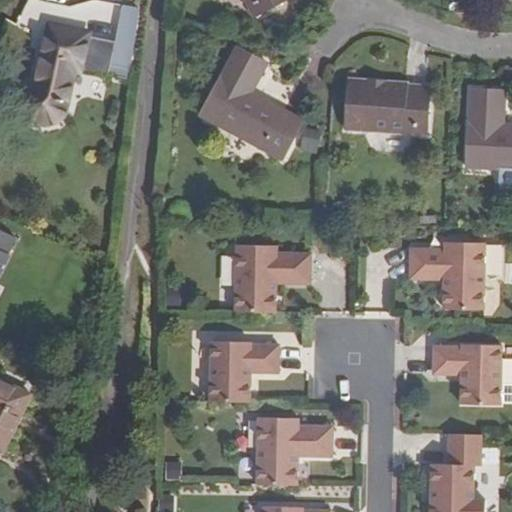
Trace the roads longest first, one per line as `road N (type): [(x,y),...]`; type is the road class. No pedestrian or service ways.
road 1 (residential): [(340,358),(377,391),(375,511)]
road 2 (residential): [(355,11),(457,49),(511,49)]
